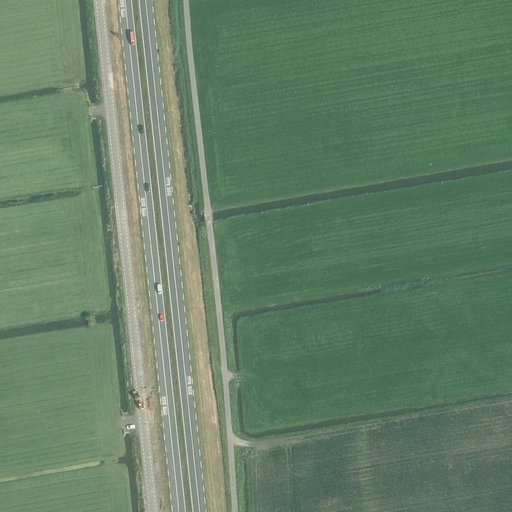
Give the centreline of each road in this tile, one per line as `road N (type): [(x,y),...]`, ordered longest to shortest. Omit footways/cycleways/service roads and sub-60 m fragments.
road 1 (primary): [(198,511),(144,0)]
road 2 (primary): [(124,0),(177,511)]
road 3 (unclassified): [(151,511),(99,0)]
road 4 (track): [(234,511),(185,0)]
